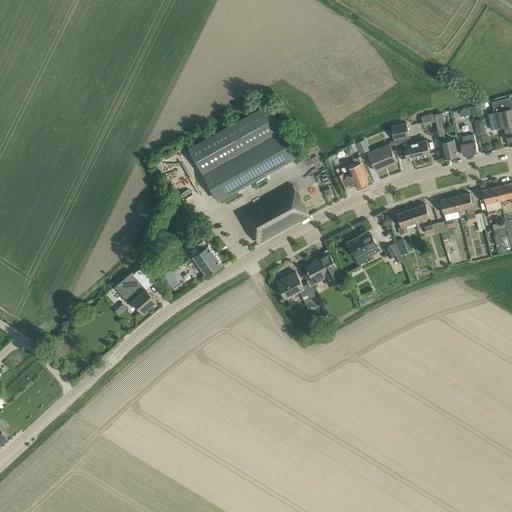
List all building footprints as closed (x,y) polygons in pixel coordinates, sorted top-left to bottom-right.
[(511,104),(510,96),(491,101),(494,113),(495,118),(498,127),(504,126),(510,146),(511,144),(511,104)] [(269,103),(189,147),(203,173),(283,129),(269,103)] [(475,122),(477,133),(486,131),(483,120),(475,122)] [(406,122),(390,125),(395,144),(398,143),(404,142),(403,139),(410,137),(406,122)] [(441,123),(436,124),(445,158),(458,155),(454,138),(445,140),(441,123)] [(283,129),(203,173),(219,200),(299,156),(283,129)] [(464,144),(461,144),(463,154),(478,151),(474,134),(462,136),(464,144)] [(404,144),(407,159),(430,154),(427,139),(404,144)] [(389,143),(368,152),(376,171),(396,162),(389,143)] [(338,167),(334,169),(337,175),(339,180),(343,190),(355,184),(356,187),(368,182),(366,176),(368,175),(364,166),(362,161),(360,156),(356,157),(357,161),(345,166),(347,171),(341,173),(338,168),(338,167)] [(511,183),(511,182),(497,186),(500,200),(511,197),(511,200),(511,183)] [(242,213),(254,234),(259,243),(309,215),(292,185),(284,190),(242,213)] [(482,189),(485,203),(487,211),(502,207),(500,200),(497,186),(482,189)] [(469,192),(455,196),(458,210),(466,208),(469,222),(476,221),(475,214),(473,206),(469,192)] [(455,196),(440,199),(444,214),(452,212),(458,210),(455,196)] [(426,203),(411,208),(416,222),(430,218),(429,213),(426,203)] [(481,203),(474,203),(476,220),(483,219),(481,203)] [(397,213),(400,222),(401,226),(398,227),(400,234),(407,232),(405,225),(416,222),(411,208),(397,213)] [(488,211),(489,218),(497,216),(495,209),(488,211)] [(453,219),(446,221),(447,228),(448,229),(449,234),(455,233),(453,226),(456,226),(454,219),(453,219)] [(493,223),(494,229),(505,227),(506,226),(505,220),(493,223)] [(425,227),(427,233),(434,231),(432,224),(425,227)] [(505,227),(494,229),(496,237),(507,234),(505,227)] [(448,229),(441,231),(443,238),(448,237),(450,237),(449,234),(448,229)] [(349,244),(353,253),(355,257),(377,245),(370,232),(349,244)] [(496,237),(495,237),(498,252),(510,249),(507,234),(496,237)] [(193,256),(206,275),(222,265),(209,246),(207,247),(204,241),(196,246),(200,252),(193,256)] [(395,254),(390,245),(384,248),(390,257),(395,254)] [(317,260),(306,266),(310,275),(314,281),(315,283),(326,277),(331,285),(343,279),(337,268),(333,260),(328,251),(316,258),(317,260)] [(133,300),(136,304),(143,312),(156,300),(146,288),(155,281),(143,265),(133,273),(131,272),(115,286),(127,300),(128,299),(131,302),(133,300)] [(302,296),(307,293),(314,306),(320,303),(313,290),(309,283),(303,286),(300,280),(296,271),(277,281),(285,296),(298,289),(302,296)] [(360,295),(373,289),(372,285),(358,292),(360,295)] [(350,292),(354,299),(359,297),(355,289),(350,292)]
